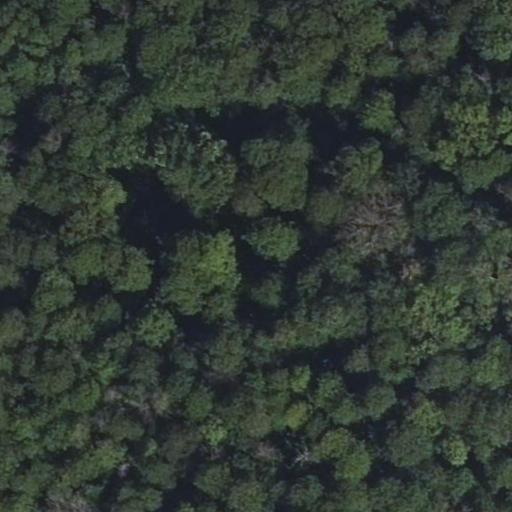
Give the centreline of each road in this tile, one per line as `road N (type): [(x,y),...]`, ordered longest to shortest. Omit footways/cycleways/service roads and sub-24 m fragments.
road 1 (unknown): [(415,0),(190,511)]
road 2 (unknown): [(511,234),(202,0)]
